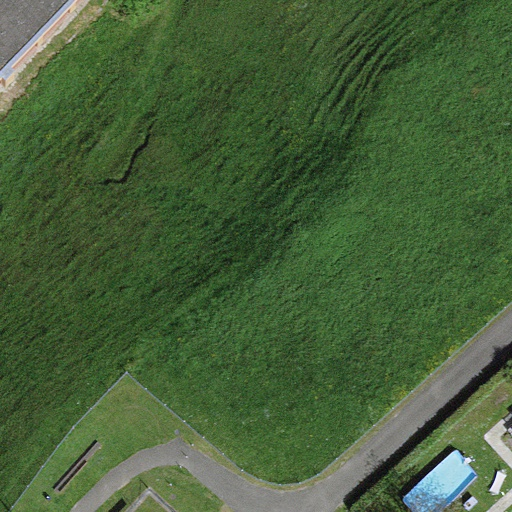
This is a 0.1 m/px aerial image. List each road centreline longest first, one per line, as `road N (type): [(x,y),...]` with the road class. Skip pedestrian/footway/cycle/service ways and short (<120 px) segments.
road 1 (residential): [(297,511),(511,326)]
road 2 (residential): [(93,511),(118,486),(190,467),(251,511)]
